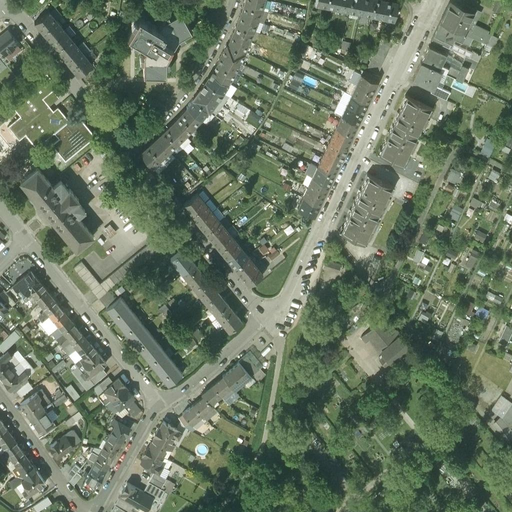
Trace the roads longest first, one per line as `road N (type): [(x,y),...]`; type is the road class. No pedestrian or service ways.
road 1 (residential): [(417,24),(269,321)]
road 2 (residential): [(129,150),(269,321)]
road 3 (residential): [(28,238),(164,407)]
road 4 (residential): [(7,3),(129,150)]
road 5 (residential): [(129,150),(188,94),(239,0)]
road 6 (residential): [(0,396),(90,511)]
road 7 (residential): [(269,321),(164,407)]
road 8 (residential): [(164,407),(99,511)]
